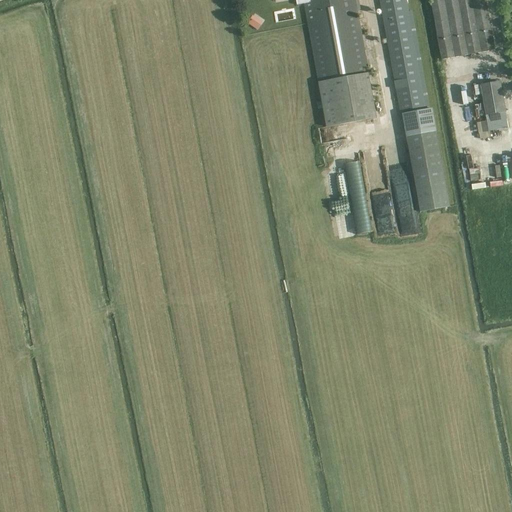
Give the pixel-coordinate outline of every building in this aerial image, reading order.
[(304,4),(327,128),(377,118),(356,0),(315,0),(313,0),(296,0),(297,6),(304,4)] [(379,0),(400,115),(404,115),(430,109),(413,11),(409,11),(407,0),(379,0)] [(486,0),(430,0),(442,60),(495,50),(486,0)] [(248,23),(257,31),(263,24),(254,16),(248,23)] [(508,128),(501,81),(481,84),(488,131),(508,128)] [(432,108),(430,109),(404,115),(420,212),(450,207),(432,108)] [(344,163),(355,235),(370,232),(358,161),(344,163)]
